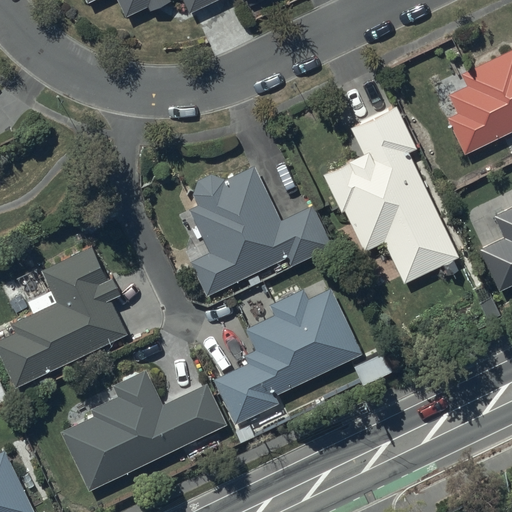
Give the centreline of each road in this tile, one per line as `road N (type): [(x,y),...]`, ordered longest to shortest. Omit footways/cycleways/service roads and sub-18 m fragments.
road 1 (residential): [(401,0),(240,76),(171,92),(101,84),(67,69),(0,10)]
road 2 (secondary): [(349,472),(511,394)]
